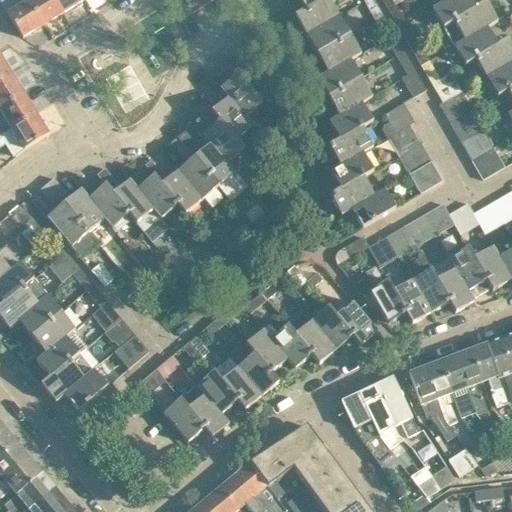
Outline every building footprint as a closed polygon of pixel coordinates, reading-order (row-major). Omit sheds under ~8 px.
[(0,3),(22,39),(43,26),(26,0),(1,0),(0,1),(0,3)] [(26,0),(43,26),(63,14),(54,0),(26,0)] [(54,0),(63,14),(83,2),(82,0),(54,0)] [(294,17),(305,36),(338,17),(328,0),(304,0),(300,3),(305,11),(294,17)] [(367,0),(364,2),(375,21),(382,17),(372,0),(367,0)] [(381,0),(388,10),(396,6),(392,0),(381,0)] [(443,28),(453,22),(453,21),(475,10),(475,9),(469,0),(449,0),(443,4),(433,9),(443,28)] [(454,46),(464,41),(487,28),(487,29),(497,23),(486,3),(475,9),(475,10),(453,21),(453,22),(443,28),(454,46)] [(406,25),(396,6),(388,10),(399,29),(406,25)] [(305,36),(316,55),(349,36),(338,17),(305,36)] [(375,21),(385,39),(393,34),(382,17),(375,21)] [(399,29),(409,47),(417,43),(406,25),(399,29)] [(497,46),(487,29),(487,28),(464,41),(454,46),(465,66),(476,60),(476,59),(497,47),(497,46)] [(385,39),(396,58),(404,54),(393,34),(385,39)] [(316,55),(327,73),(350,59),(360,53),(349,36),(316,55)] [(476,59),(476,60),(487,79),(511,64),(511,48),(507,40),(497,46),(497,47),(476,59)] [(428,61),(417,43),(409,47),(420,66),(428,61)] [(396,58),(407,76),(415,72),(404,54),(396,58)] [(0,82),(12,75),(0,56),(0,82)] [(245,120),(246,119),(262,105),(262,104),(268,99),(245,71),(239,64),(233,57),(226,63),(237,76),(220,89),(223,93),(227,98),(228,98),(245,120)] [(317,79),(328,98),(362,78),(350,59),(327,73),(317,79)] [(439,81),(428,61),(420,66),(431,85),(439,81)] [(511,88),(511,64),(487,79),(497,96),(507,91),(511,88)] [(426,92),(415,72),(407,76),(407,77),(401,81),(413,99),(426,92)] [(0,109),(24,95),(12,75),(0,82),(0,109)] [(433,88),(442,104),(453,98),(460,94),(449,75),(439,81),(431,85),(433,88)] [(361,102),(361,103),(372,96),(362,78),(328,98),(334,109),(333,109),(333,110),(332,110),(331,111),(330,112),(330,113),(329,114),(329,115),(330,115),(333,120),(361,102)] [(216,99),(223,93),(220,89),(211,79),(204,85),(216,99)] [(439,106),(449,124),(471,112),(460,94),(453,98),(442,104),(439,106)] [(0,109),(0,111),(11,130),(36,115),(24,95),(0,109)] [(227,98),(211,112),(210,113),(214,117),(219,122),(236,143),(237,142),(254,128),(246,119),(245,120),(228,98),(227,98)] [(208,122),(214,117),(210,113),(211,112),(202,102),(195,108),(208,122)] [(339,141),(362,128),(372,122),(361,103),(361,102),(333,120),(328,123),(339,141)] [(403,105),(384,116),(395,135),(410,127),(414,124),(403,105)] [(449,124),(460,143),(482,131),(471,112),(449,124)] [(49,135),(36,115),(11,130),(0,136),(0,148),(7,145),(15,158),(24,150),(49,135)] [(245,151),(237,142),(236,143),(219,122),(202,136),(210,146),(210,145),(227,166),(228,165),(245,151)] [(420,144),(410,127),(395,135),(388,139),(398,157),(420,144)] [(328,147),(339,166),(363,153),(373,147),(362,128),(339,141),(328,147)] [(460,143),(472,163),(493,151),(482,131),(460,143)] [(186,132),(177,138),(189,153),(194,159),(218,188),(229,201),(246,187),(228,165),(227,166),(210,145),(210,146),(202,152),(198,146),(186,132)] [(177,138),(171,144),(183,159),(189,153),(177,138)] [(431,163),(420,144),(398,157),(409,176),(431,163)] [(493,151),(472,163),(482,182),(504,169),(493,151)] [(340,191),(363,177),(373,172),(363,153),(339,166),(329,172),(340,191)] [(202,202),(218,188),(194,159),(177,173),(202,202)] [(144,167),(153,177),(153,176),(156,180),(163,175),(151,160),(144,167)] [(431,163),(409,176),(420,195),(442,183),(431,163)] [(120,171),(129,182),(129,181),(132,185),(139,180),(127,165),(120,171)] [(104,170),(96,176),(104,186),(128,216),(150,242),(167,229),(160,221),(153,212),(153,211),(136,191),(137,191),(132,185),(129,181),(129,182),(120,189),(104,170)] [(177,173),(161,186),(160,186),(178,207),(177,207),(185,216),(202,202),(177,173)] [(71,181),(80,191),(84,194),(90,189),(78,175),(71,181)] [(153,177),(137,191),(136,191),(153,211),(153,212),(160,221),(177,207),(178,207),(160,186),(161,186),(156,180),(153,176),(153,177)] [(341,217),(351,211),(374,196),(363,177),(340,191),(329,197),(341,217)] [(47,184),(59,199),(65,194),(53,179),(47,184)] [(59,199),(47,184),(40,191),(52,205),(59,199)] [(104,186),(88,200),(105,220),(104,221),(112,230),(128,216),(104,186)] [(274,187),(262,197),(272,209),(284,199),(274,187)] [(80,191),(64,205),(88,234),(104,221),(105,220),(88,200),(84,194),(80,191)] [(362,229),(395,210),(384,191),(374,196),(351,211),(362,229)] [(511,196),(510,193),(492,204),(503,223),(511,217),(511,196)] [(56,211),(46,219),(71,248),(88,234),(64,205),(59,199),(52,205),(56,211)] [(23,233),(31,226),(37,221),(23,203),(8,216),(23,233)] [(467,205),(461,209),(473,229),(479,225),(473,215),(467,205)] [(480,211),(473,215),(479,225),(484,234),(491,230),(480,211)] [(431,212),(423,217),(435,237),(443,233),(431,212)] [(423,217),(416,221),(428,242),(435,237),(423,217)] [(31,226),(45,243),(51,237),(37,221),(31,226)] [(268,224),(256,234),(262,242),(274,232),(268,224)] [(252,233),(242,242),(250,251),(260,242),(252,233)] [(393,234),(386,238),(398,259),(405,255),(393,234)] [(59,260),(65,254),(51,237),(45,243),(59,260)] [(380,270),(398,259),(386,238),(368,249),(380,270)] [(368,249),(362,239),(343,250),(349,260),(368,249)] [(5,248),(0,252),(0,280),(19,264),(5,248)] [(498,259),(499,259),(493,249),(474,260),(486,282),(492,293),(510,282),(511,282),(498,259)] [(449,261),(455,271),(467,293),(468,293),(486,282),(474,260),(468,250),(449,261)] [(511,251),(499,259),(498,259),(511,282),(510,282),(511,284),(511,251)] [(79,270),(65,254),(59,260),(72,276),(79,270)] [(474,303),(468,293),(467,293),(455,271),(449,261),(430,271),(436,282),(449,304),(455,314),(474,303)] [(19,264),(0,280),(0,300),(3,304),(3,305),(23,288),(24,289),(33,281),(19,264)] [(113,280),(110,277),(100,264),(91,272),(103,287),(113,280)] [(294,267),(287,273),(292,279),(299,288),(306,283),(294,267)] [(72,276),(86,292),(92,286),(79,270),(72,276)] [(430,271),(412,282),(430,315),(449,304),(436,282),(430,271)] [(313,277),(306,283),(312,289),(321,281),(316,275),(313,277)] [(3,305),(3,304),(0,307),(0,319),(9,330),(18,322),(18,321),(37,305),(47,297),(33,281),(24,289),(23,288),(3,305)] [(277,281),(261,294),(267,301),(283,288),(277,281)] [(406,315),(393,293),(387,282),(368,293),(379,313),(385,323),(387,326),(405,315),(406,315)] [(430,315),(412,282),(393,293),(406,315),(405,315),(411,326),(430,315)] [(107,304),(92,286),(86,292),(100,309),(107,304)] [(244,308),(244,309),(250,316),(267,301),(261,294),(244,308)] [(18,321),(18,322),(31,338),(61,313),(47,297),(37,305),(18,321)] [(221,316),(227,323),(244,309),(244,308),(238,302),(221,316)] [(92,317),(105,333),(121,320),(107,304),(100,309),(92,317)] [(353,304),(336,318),(352,338),(359,347),(372,337),(377,333),(374,330),(353,304)] [(328,309),(312,323),(336,351),(352,338),(328,309)] [(61,313),(31,338),(45,354),(65,337),(66,338),(75,330),(63,316),(61,313)] [(211,337),(227,323),(221,316),(205,330),(211,337)] [(113,343),(119,350),(135,337),(121,320),(105,333),(103,335),(111,344),(113,343)] [(312,323),(296,336),(295,337),(311,356),(310,357),(318,366),(336,351),(312,323)] [(286,361),(285,362),(293,371),(310,357),(311,356),(295,337),(296,336),(288,326),(278,334),(270,325),(263,331),(271,340),(270,341),(286,361)] [(246,346),(253,355),(270,375),(285,362),(286,361),(270,341),(271,340),(263,331),(246,346)] [(511,335),(501,340),(511,372),(511,335)] [(45,354),(36,362),(49,378),(50,379),(70,362),(79,355),(66,338),(65,337),(45,354)] [(148,353),(135,337),(119,350),(133,366),(148,353)] [(188,343),(201,359),(208,353),(195,338),(188,343)] [(511,372),(501,340),(487,345),(499,380),(505,378),(511,399),(511,372)] [(195,364),(201,359),(188,343),(182,349),(195,364)] [(499,380),(487,345),(471,351),(484,385),(491,383),(494,392),(492,393),(498,410),(508,407),(499,380)] [(471,351),(456,356),(478,418),(489,414),(483,396),(481,397),(477,387),(484,385),(471,351)] [(50,379),(49,378),(40,386),(55,404),(64,396),(84,379),(93,371),(79,355),(70,362),(50,379)] [(253,355),(237,368),(261,397),(278,384),(270,375),(253,355)] [(456,356),(441,362),(453,396),(462,423),(478,418),(456,356)] [(171,358),(156,371),(161,378),(163,376),(177,365),(171,358)] [(213,373),(220,382),(236,403),(244,412),(261,397),(237,368),(230,359),(213,373)] [(441,362),(425,368),(446,423),(449,428),(453,427),(457,425),(451,407),(449,408),(446,398),(453,396),(441,362)] [(446,423),(425,368),(408,374),(425,419),(429,417),(434,425),(443,438),(446,436),(450,441),(456,436),(449,428),(446,423)] [(64,396),(78,412),(107,388),(93,371),(84,379),(64,396)] [(144,392),(161,378),(156,371),(138,385),(144,392)] [(220,416),(236,403),(220,382),(213,373),(196,387),(204,396),(220,416)] [(393,379),(375,388),(394,429),(402,425),(408,438),(418,433),(393,379)] [(180,400),(188,410),(204,430),(203,430),(211,440),(228,426),(220,416),(204,396),(196,387),(180,400)] [(375,388),(358,395),(376,434),(388,450),(403,440),(397,435),(394,429),(375,388)] [(340,404),(345,414),(354,434),(385,475),(400,466),(388,450),(376,434),(358,395),(340,404)] [(185,442),(187,444),(203,430),(204,430),(188,410),(180,400),(163,415),(185,442)] [(277,445),(263,455),(258,458),(259,459),(251,464),(250,463),(249,464),(248,465),(266,487),(267,488),(275,483),(281,478),(293,469),(292,469),(294,468),(321,447),(306,427),(277,445)] [(0,459),(17,445),(5,431),(0,434),(0,459)] [(0,484),(30,460),(17,445),(0,459),(0,484)] [(321,447),(294,468),(292,469),(293,469),(304,485),(333,464),(321,447)] [(468,452),(451,465),(462,480),(468,476),(479,467),(468,452)] [(16,496),(42,475),(30,460),(0,484),(0,498),(11,489),(16,496)] [(511,475),(511,461),(511,460),(498,470),(503,476),(511,475)] [(345,480),(333,464),(304,485),(316,501),(345,480)] [(248,465),(234,477),(262,511),(283,511),(284,511),(278,504),(276,501),(267,488),(266,487),(248,465)] [(457,485),(446,468),(432,478),(444,494),(457,485)] [(27,511),(54,489),(42,475),(16,496),(3,507),(7,511),(27,511)] [(262,511),(234,477),(220,488),(239,511),(244,506),(248,511),(262,511)] [(430,503),(444,494),(432,478),(418,487),(424,495),(430,503)] [(334,511),(357,496),(345,480),(316,501),(323,511),(334,511)] [(275,483),(267,488),(276,501),(284,495),(275,483)] [(220,488),(206,500),(216,511),(237,511),(239,511),(220,488)] [(67,505),(54,489),(27,511),(62,511),(69,507),(67,505)] [(502,489),(488,490),(489,502),(503,501),(502,489)] [(475,504),(489,502),(488,490),(474,492),(475,504)] [(424,495),(408,507),(412,511),(417,511),(420,511),(430,503),(424,495)] [(368,511),(369,511),(357,496),(334,511),(368,511)] [(288,504),(294,511),(301,511),(303,511),(294,499),(288,504)] [(216,511),(206,500),(192,511),(193,511),(216,511)] [(443,502),(428,511),(448,511),(450,511),(443,502)]
